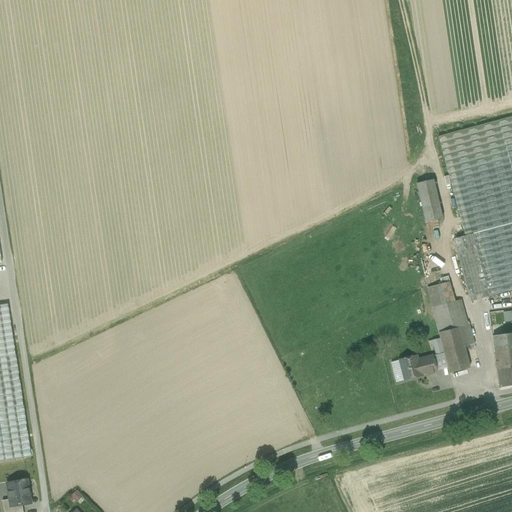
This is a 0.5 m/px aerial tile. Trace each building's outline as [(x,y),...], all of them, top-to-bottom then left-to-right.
[(511,117),(438,137),(464,236),(453,239),(470,302),(511,290),(511,117)] [(433,180),(416,184),(425,223),(442,219),(433,180)] [(0,258),(0,357),(15,355),(7,305),(0,305),(0,264),(1,264),(0,258)] [(449,282),(427,288),(438,333),(451,329),(445,304),(454,302),(449,282)] [(454,302),(445,304),(451,329),(459,327),(467,325),(461,300),(454,302)] [(490,328),(508,327),(508,322),(503,322),(503,311),(489,312),(490,328)] [(504,321),(511,321),(511,311),(503,311),(504,321)] [(467,325),(459,327),(464,348),(474,346),(468,325),(467,325)] [(451,329),(438,333),(449,374),(469,368),(464,348),(459,327),(451,329)] [(511,333),(492,336),(494,350),(511,347),(511,333)] [(511,347),(494,350),(499,388),(511,385),(511,347)] [(15,355),(0,357),(0,461),(30,457),(15,355)] [(416,356),(399,361),(404,380),(421,376),(429,374),(427,364),(434,363),(432,356),(417,360),(416,356)] [(434,363),(427,364),(429,374),(436,372),(434,363)] [(27,480),(7,483),(9,499),(10,507),(22,505),(30,504),(27,480)] [(77,490),(70,496),(75,502),(82,496),(77,490)] [(22,511),(22,505),(10,507),(9,499),(2,501),(3,511),(22,511)]
